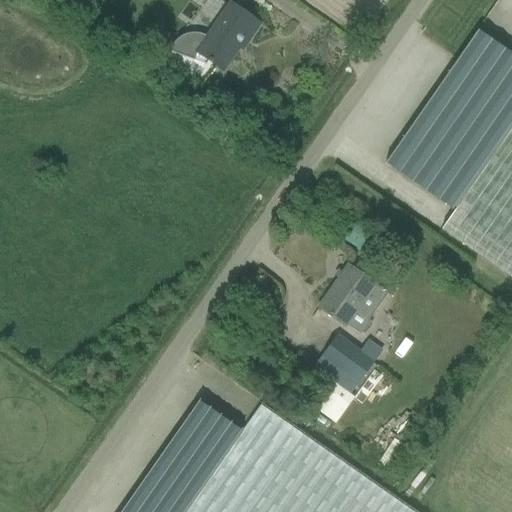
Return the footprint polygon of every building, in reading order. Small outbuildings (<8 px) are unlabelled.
[(248,41),(260,24),(229,3),(205,37),(201,35),(195,34),(191,35),(186,36),(183,37),(178,40),(174,44),(171,49),(170,52),(194,61),(197,53),(222,71),(245,39),(248,41)] [(384,167),(450,213),(511,123),(511,66),(504,78),(464,51),(384,167)] [(511,123),(450,213),(453,215),(441,231),(511,279),(511,123)] [(387,294),(374,285),(348,266),(318,309),(344,327),(346,325),(358,334),(363,333),(369,324),(368,320),(387,294)] [(373,363),(359,353),(337,337),(313,368),(329,380),(351,395),(358,385),(373,363)] [(117,511),(181,511),(239,430),(196,400),(117,511)] [(239,430),(181,511),(412,511),(391,497),(292,427),(275,416),(259,404),(250,417),(239,430)]
